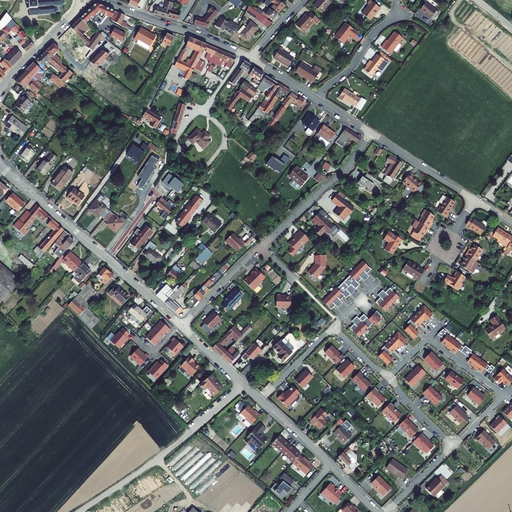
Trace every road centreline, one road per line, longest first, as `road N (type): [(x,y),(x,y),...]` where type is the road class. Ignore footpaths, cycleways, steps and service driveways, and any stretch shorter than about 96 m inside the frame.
road 1 (residential): [(181,325),(341,174),(370,132)]
road 2 (residential): [(245,386),(80,511)]
road 3 (residential): [(452,446),(498,401),(497,392),(428,337)]
road 4 (residential): [(249,58),(102,0)]
road 5 (residential): [(0,165),(108,259)]
road 6 (residential): [(474,200),(370,132)]
road 7 (residential): [(315,97),(401,12)]
road 8 (residential): [(0,87),(82,0)]
